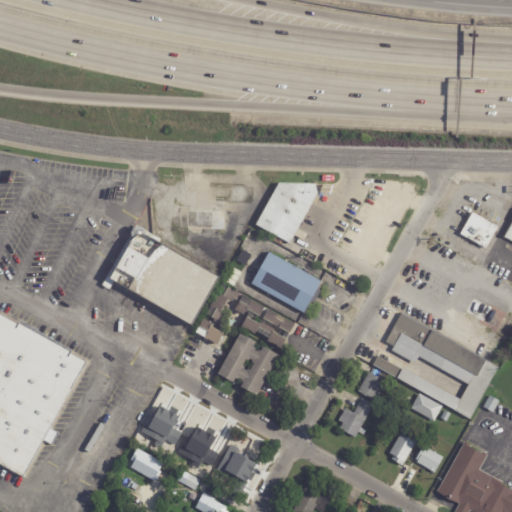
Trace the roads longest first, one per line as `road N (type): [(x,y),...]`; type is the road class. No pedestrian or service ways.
road 1 (secondary): [(0,130),(141,152),(511,163)]
road 2 (motorway): [(0,27),(257,81),(491,105)]
road 3 (motorway): [(0,89),(352,113),(491,105)]
road 4 (motorway): [(511,55),(350,48),(73,0)]
road 5 (residential): [(450,161),(256,511)]
road 6 (residential): [(420,511),(173,375)]
road 7 (motorway): [(511,52),(235,0)]
